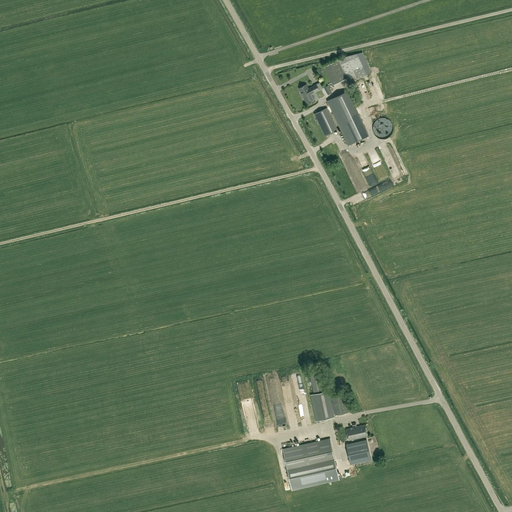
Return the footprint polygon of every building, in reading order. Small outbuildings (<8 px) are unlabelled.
[(367,75),(357,54),(347,56),(338,60),(347,78),(349,83),(367,75)] [(333,85),(347,78),(338,60),(324,67),(333,85)] [(307,104),(315,100),(312,96),(312,95),(319,90),(316,85),(309,89),(306,84),(299,88),(301,92),(300,92),(302,95),(304,99),(304,98),(307,104)] [(347,92),(346,92),(337,96),(328,101),(341,128),(349,145),(368,136),(347,92)] [(371,114),(378,112),(376,105),(369,107),(371,114)] [(328,108),(325,109),(316,113),(326,135),(327,135),(338,130),(328,108)] [(381,118),(379,119),(378,119),(376,120),(375,121),(374,123),(373,124),(373,126),(373,127),(373,129),(373,131),(373,132),(374,134),(375,135),(376,136),(377,137),(379,138),(380,138),(382,139),(384,139),(385,139),(387,138),(388,137),(390,136),(391,135),(392,134),(393,133),(393,131),(394,129),(394,128),(393,126),(393,125),(392,123),(391,122),(390,121),(389,120),(387,119),(386,118),(384,118),(383,118),(381,118)] [(339,157),(343,156),(338,144),(334,145),(339,157)] [(358,161),(356,153),(350,155),(352,163),(358,161)] [(310,375),(314,394),(311,395),(316,421),(335,417),(329,391),(324,392),(320,373),(310,375)] [(331,395),(335,415),(349,412),(344,392),(331,395)] [(255,394),(249,395),(252,410),(259,408),(255,394)] [(349,441),(357,439),(368,436),(365,425),(357,427),(356,423),(352,424),(353,427),(346,429),(349,441)] [(330,438),(283,449),(292,490),(339,479),(330,438)] [(368,440),(347,445),(351,465),(372,460),(368,440)]
